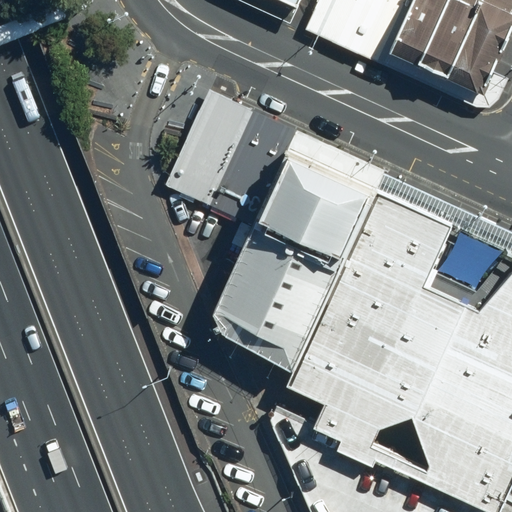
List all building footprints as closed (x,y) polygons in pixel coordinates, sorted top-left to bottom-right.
[(317,0),(314,8),(392,45),(412,0),(317,0)] [(511,0),(412,0),(392,45),(483,88),(511,21),(511,9),(511,8),(511,5),(511,0)] [(202,104),(165,181),(253,225),(290,144),(202,104)] [(253,225),(216,305),(228,328),(295,366),(378,185),(290,144),(253,225)] [(511,247),(497,240),(378,185),(295,366),(288,381),(328,396),(319,419),(276,400),(270,414),(312,511),(511,511),(511,496),(508,494),(511,484),(511,247)]
